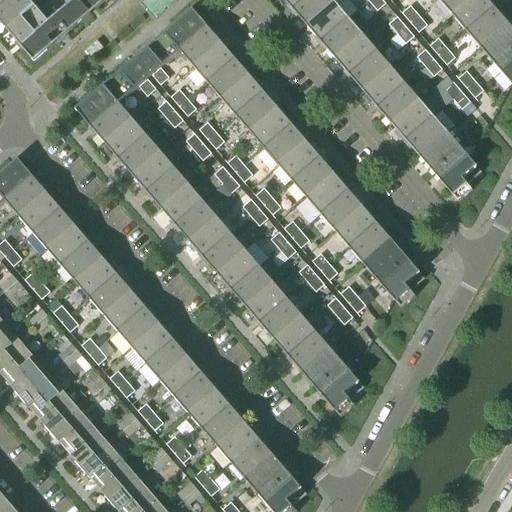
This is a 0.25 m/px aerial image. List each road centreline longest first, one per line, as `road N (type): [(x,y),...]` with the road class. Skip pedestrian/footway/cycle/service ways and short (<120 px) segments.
road 1 (residential): [(17,126),(346,507)]
road 2 (residential): [(478,267),(249,0)]
road 3 (residential): [(346,507),(478,267)]
